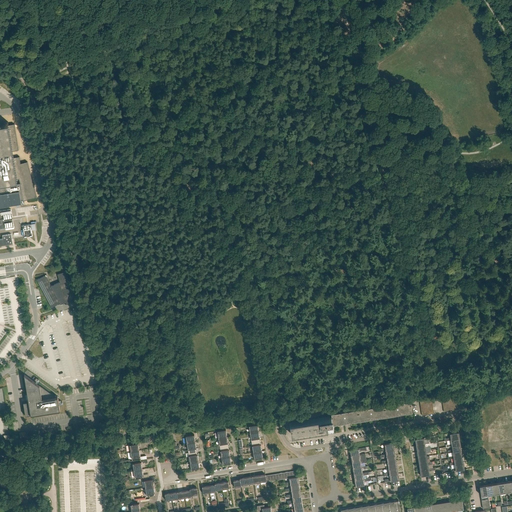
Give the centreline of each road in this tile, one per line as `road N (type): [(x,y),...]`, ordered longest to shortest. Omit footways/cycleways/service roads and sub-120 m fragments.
road 1 (track): [(511,273),(460,239),(391,241),(247,219),(33,96)]
road 2 (track): [(340,0),(434,379)]
road 3 (track): [(98,332),(30,88)]
road 4 (track): [(30,88),(242,0)]
road 5 (residential): [(336,499),(511,471)]
road 6 (residential): [(171,481),(308,459)]
